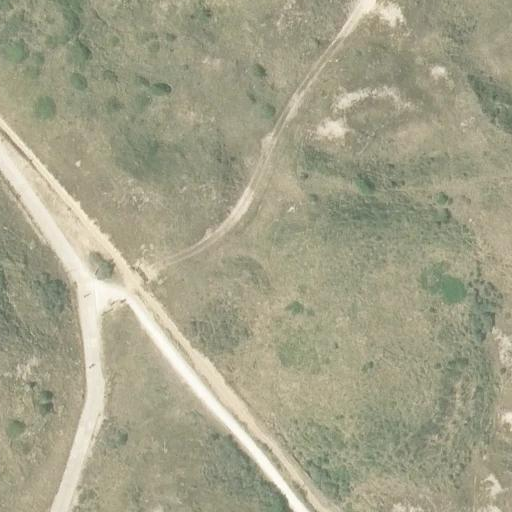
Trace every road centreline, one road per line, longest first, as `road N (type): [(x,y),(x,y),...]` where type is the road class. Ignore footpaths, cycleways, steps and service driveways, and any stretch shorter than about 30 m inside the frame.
road 1 (unknown): [(322,511),(0,126)]
road 2 (track): [(121,291),(228,218),(293,91),(357,0)]
